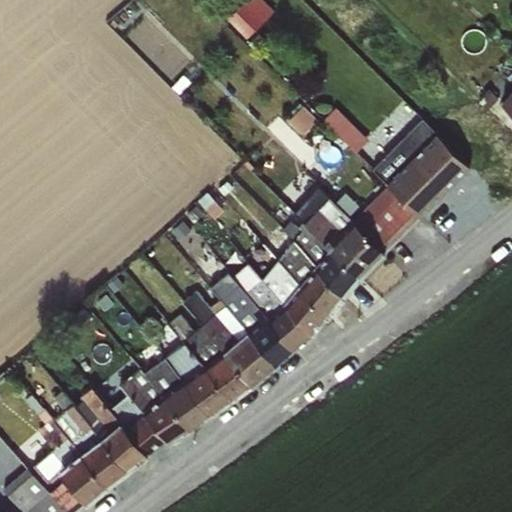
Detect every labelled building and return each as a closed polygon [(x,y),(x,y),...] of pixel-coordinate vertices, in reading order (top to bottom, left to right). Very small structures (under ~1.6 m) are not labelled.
[(511,108),(511,88),(502,98),(504,99),(511,108)] [(381,175),(439,209),(475,148),(416,114),(381,175)] [(91,493),(295,364),(395,245),(390,236),(407,225),(416,214),(389,191),(354,213),(321,185),(300,210),(342,244),(284,313),(204,363),(228,335),(189,302),(175,318),(190,341),(146,369),(143,366),(126,377),(135,391),(118,402),(110,396),(101,382),(80,395),(68,385),(54,401),(38,412),(71,463),(65,471),(91,493)] [(202,285),(190,294),(207,316),(219,308),(202,285)] [(210,317),(232,344),(255,326),(233,299),(210,317)] [(56,447),(42,460),(57,476),(71,463),(56,447)] [(71,511),(85,499),(75,489),(65,498),(32,462),(8,485),(32,511),(71,511)] [(0,511),(19,511),(0,495),(0,511)]
